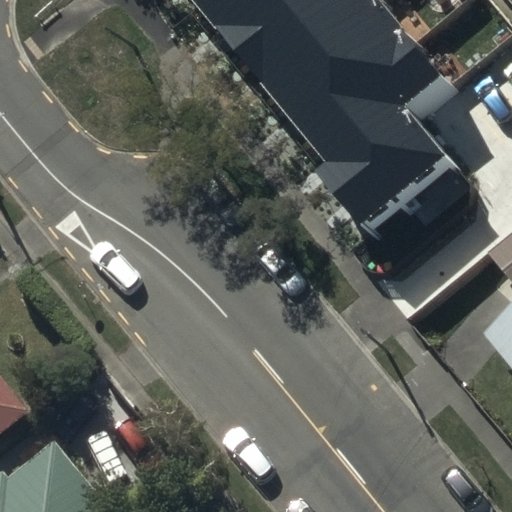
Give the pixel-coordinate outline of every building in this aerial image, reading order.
[(200,0),(323,151),(330,145),(344,162),(367,144),(353,127),(423,71),(365,0),(200,0)] [(511,218),(511,163),(494,136),(428,194),(475,250),(511,218)] [(511,238),(495,252),(511,273),(511,238)] [(511,312),(491,330),(511,355),(511,312)] [(0,435),(28,413),(0,378),(0,435)] [(9,482),(3,475),(0,477),(0,511),(108,511),(53,445),(9,482)]
